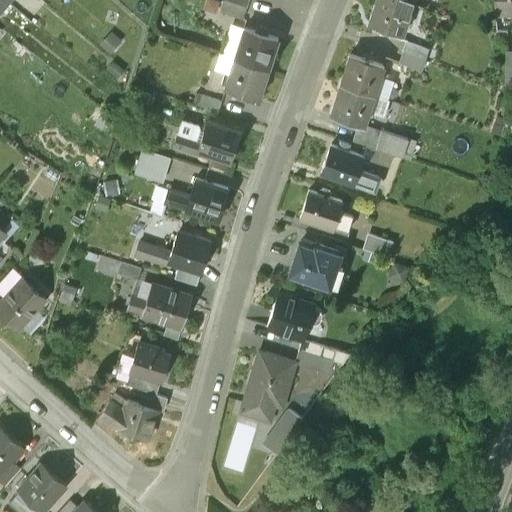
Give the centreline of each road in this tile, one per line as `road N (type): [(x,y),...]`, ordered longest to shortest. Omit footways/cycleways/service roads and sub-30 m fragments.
road 1 (residential): [(337,0),(262,194),(186,478),(171,496)]
road 2 (residential): [(6,375),(126,479),(171,496)]
